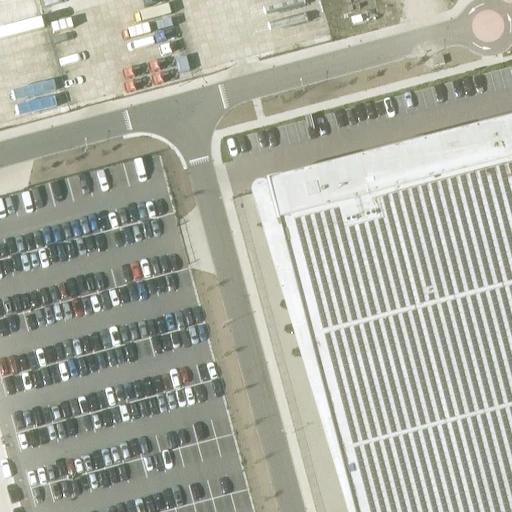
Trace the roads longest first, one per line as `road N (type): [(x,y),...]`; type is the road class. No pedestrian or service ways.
road 1 (unclassified): [(180,104),(291,511)]
road 2 (unclassified): [(180,104),(511,13)]
road 3 (unclassified): [(0,152),(180,104)]
